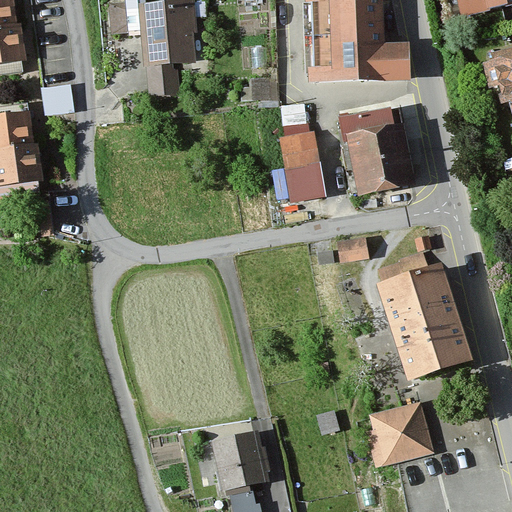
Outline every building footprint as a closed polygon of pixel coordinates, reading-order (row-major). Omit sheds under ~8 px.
[(0,0),(0,68),(19,66),(10,0),(0,0)] [(376,51),(374,0),(298,0),(302,88),(403,84),(402,50),(376,51)] [(511,6),(511,0),(460,0),(465,18),(511,6)] [(193,72),(187,4),(142,8),(141,2),(117,4),(117,8),(105,9),(107,40),(136,38),(139,75),(143,74),(145,104),(175,102),(173,73),(193,72)] [(511,60),(483,68),(490,95),(496,94),(501,111),(511,108),(511,60)] [(274,107),(273,82),(246,84),(248,109),(274,107)] [(304,130),(303,109),(280,110),(281,131),(304,130)] [(386,131),(382,113),(331,122),(336,150),(341,149),(349,199),(409,189),(398,129),(386,131)] [(0,199),(34,195),(24,117),(0,119),(0,199)] [(317,174),(309,136),(273,144),(280,181),(317,174)] [(50,239),(46,207),(36,208),(39,241),(50,239)] [(429,252),(426,241),(411,245),(414,256),(429,252)] [(364,264),(362,243),(333,246),(336,267),(364,264)] [(329,267),(327,256),(312,258),(314,269),(329,267)] [(465,365),(435,269),(366,290),(396,386),(465,365)] [(434,453),(421,402),(369,415),(373,430),(366,432),(375,469),(434,453)] [(337,429),(333,412),(317,416),(321,434),(337,429)] [(227,426),(224,413),(204,417),(207,431),(227,426)] [(261,447),(258,430),(210,441),(222,491),(269,481),(267,472),(270,471),(265,446),(261,447)] [(253,491),(229,496),(232,511),(261,511),(260,503),(256,504),(253,491)]
